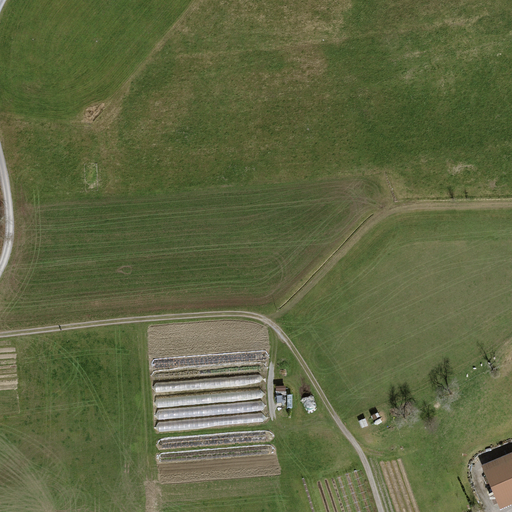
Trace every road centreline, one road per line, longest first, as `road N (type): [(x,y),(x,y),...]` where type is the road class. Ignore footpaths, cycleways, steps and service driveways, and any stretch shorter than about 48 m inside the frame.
road 1 (track): [(267,320),(288,310),(388,212),(511,203)]
road 2 (track): [(0,335),(226,313),(267,320)]
road 3 (track): [(267,320),(358,449),(382,511)]
